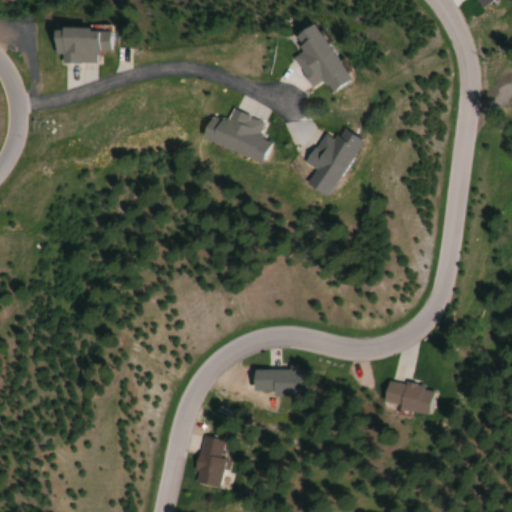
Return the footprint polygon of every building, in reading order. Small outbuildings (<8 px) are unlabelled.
[(337,82),(307,23),(284,35),(293,54),(284,58),(299,87),(313,81),(318,92),(337,82)] [(91,63),(91,51),(107,51),(107,29),(48,28),(47,54),(56,54),(56,63),(91,63)] [(251,162),(260,141),(249,137),(255,122),(225,110),(220,122),(204,115),(195,139),(251,162)] [(292,185),(314,198),(348,139),(327,127),(320,139),(309,132),(291,163),(301,169),(292,185)] [(247,395),(304,395),(304,369),(247,368),(247,395)] [(371,405),(413,415),(420,389),(377,379),(371,405)] [(223,440),(200,435),(189,483),(213,488),(223,440)]
